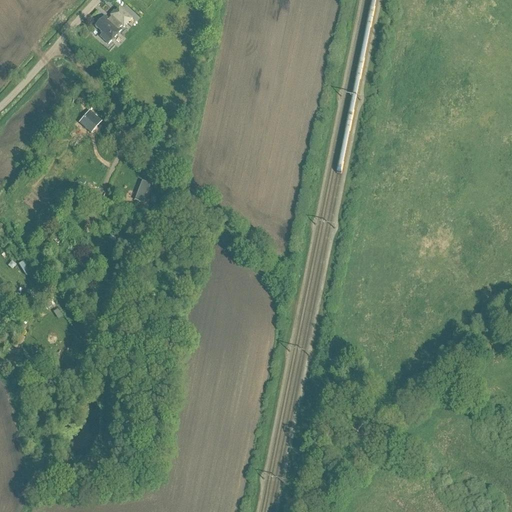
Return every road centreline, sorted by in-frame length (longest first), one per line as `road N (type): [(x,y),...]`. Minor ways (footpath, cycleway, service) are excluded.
road 1 (track): [(59,45),(162,182),(278,284)]
road 2 (track): [(87,75),(0,205)]
road 3 (unclassified): [(0,108),(98,0)]
